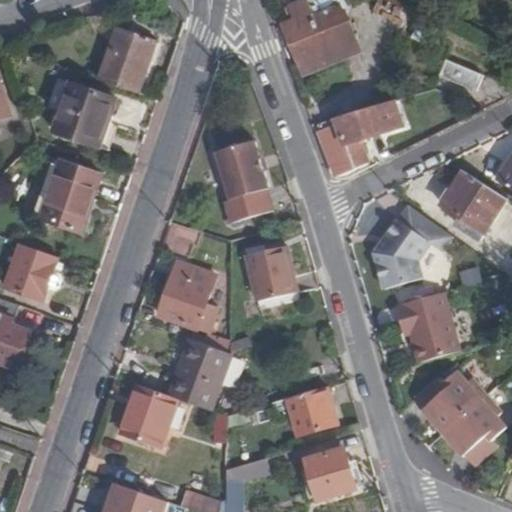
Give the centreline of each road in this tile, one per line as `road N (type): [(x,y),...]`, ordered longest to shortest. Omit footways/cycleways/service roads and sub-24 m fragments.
road 1 (residential): [(211,11),(44,511)]
road 2 (residential): [(411,509),(323,211)]
road 3 (residential): [(323,211),(248,0)]
road 4 (residential): [(511,112),(323,211)]
